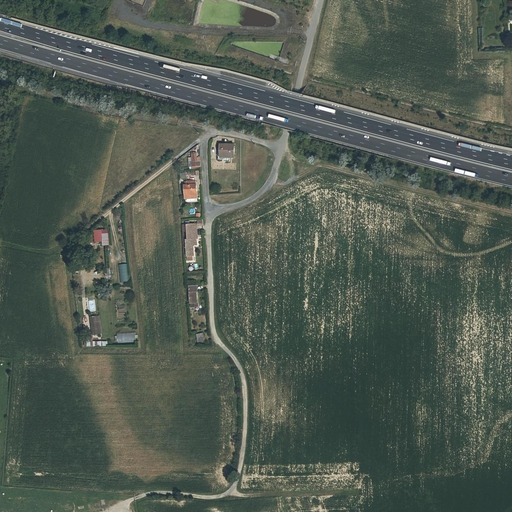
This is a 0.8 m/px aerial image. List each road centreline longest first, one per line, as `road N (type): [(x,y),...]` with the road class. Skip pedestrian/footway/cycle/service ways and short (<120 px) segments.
road 1 (motorway): [(0,41),(511,179)]
road 2 (motorway): [(511,162),(0,25)]
road 3 (residential): [(207,210),(213,330),(243,385),(241,463),(235,485),(217,497),(156,492),(133,499)]
road 4 (track): [(272,178),(289,182),(324,165),(511,216)]
road 5 (track): [(213,130),(136,119),(0,82)]
road 6 (residential): [(321,0),(281,147)]
road 7 (residential): [(93,225),(204,136)]
